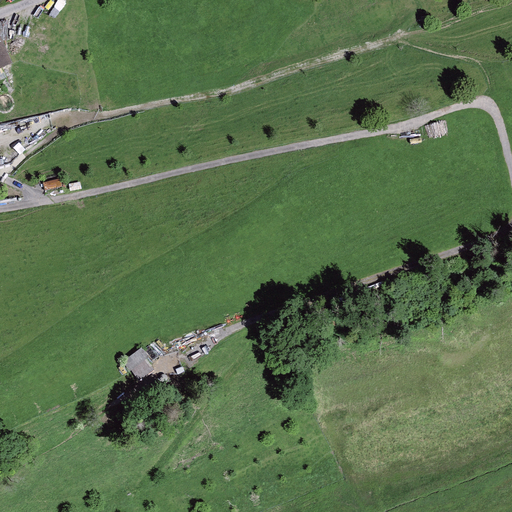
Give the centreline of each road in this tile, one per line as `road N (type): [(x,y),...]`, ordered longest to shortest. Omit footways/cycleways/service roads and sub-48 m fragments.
road 1 (track): [(511,197),(497,111),(468,104),(0,210)]
road 2 (track): [(163,357),(508,229),(511,205)]
